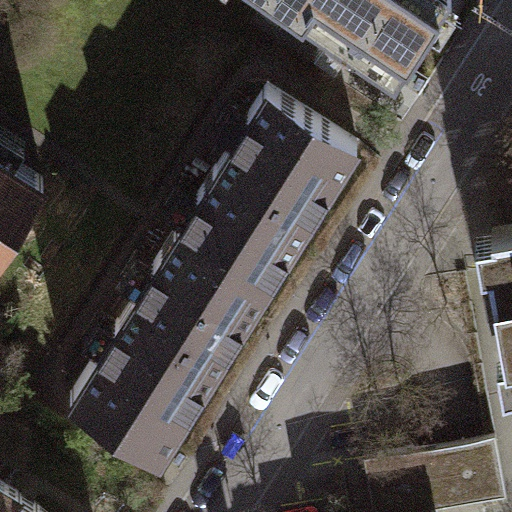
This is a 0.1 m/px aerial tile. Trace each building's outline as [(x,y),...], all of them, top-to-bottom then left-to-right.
[(281,0),(392,76),(444,0),(281,0)] [(268,80),(180,220),(270,277),(359,138),(268,80)] [(0,245),(44,176),(0,148),(0,245)] [(180,220),(70,391),(161,449),(270,277),(180,220)] [(511,223),(493,227),(499,262),(491,264),(511,387),(511,223)] [(374,511),(401,511),(432,507),(508,494),(497,430),(378,451),(386,494),(372,496),(374,511)] [(53,511),(0,478),(0,511),(53,511)]
